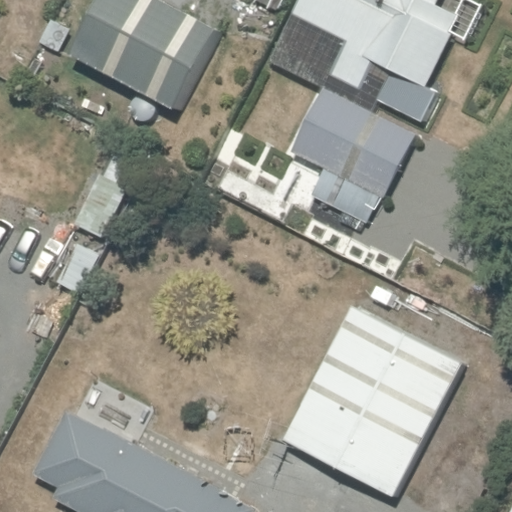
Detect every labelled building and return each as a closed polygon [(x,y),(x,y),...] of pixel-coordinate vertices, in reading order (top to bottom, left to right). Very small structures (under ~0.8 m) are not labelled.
[(99,0),(69,59),(139,94),(129,114),(152,126),(162,106),(178,115),(220,32),(156,0),(99,0)] [(275,215),(302,159),(390,200),(423,130),(444,86),(430,79),(452,31),(467,38),(484,0),(305,0),(276,61),(325,85),(292,154),(231,125),(204,182),(275,215)] [(284,14),(290,0),(254,0),(284,14)] [(147,158),(123,144),(104,177),(128,191),(147,158)] [(101,254),(81,242),(58,282),(78,294),(101,254)] [(476,356),(364,299),(291,444),(403,500),(476,356)] [(139,420),(134,430),(128,442),(69,410),(35,473),(62,487),(55,500),(77,511),(257,511),(239,501),(250,480),(143,422),(139,420)] [(270,434),(242,420),(227,450),(255,464),(270,434)]
